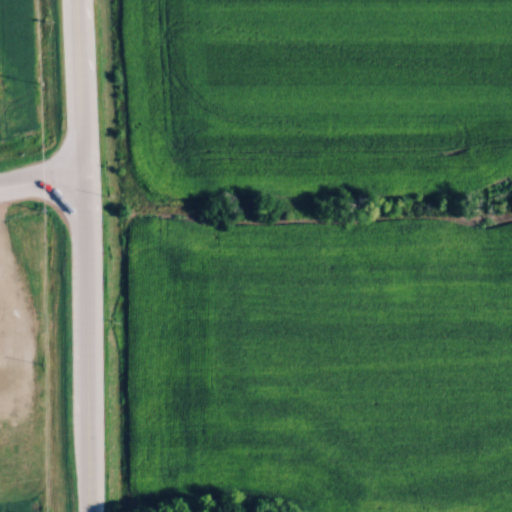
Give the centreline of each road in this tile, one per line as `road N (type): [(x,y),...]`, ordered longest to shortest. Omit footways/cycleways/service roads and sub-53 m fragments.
road 1 (secondary): [(86,433),(82,170)]
road 2 (secondary): [(82,170),(75,0)]
